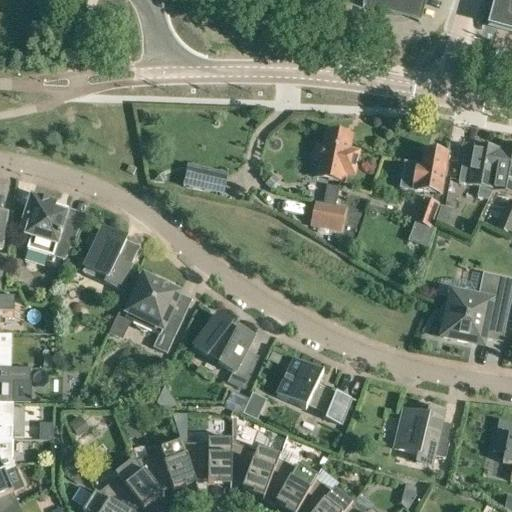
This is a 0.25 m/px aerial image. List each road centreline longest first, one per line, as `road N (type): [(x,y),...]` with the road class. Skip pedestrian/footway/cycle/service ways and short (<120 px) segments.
road 1 (residential): [(0,173),(92,194),(208,282),(338,355),(401,377),(511,392)]
road 2 (tertiary): [(444,97),(312,74),(160,73),(158,33),(145,0)]
